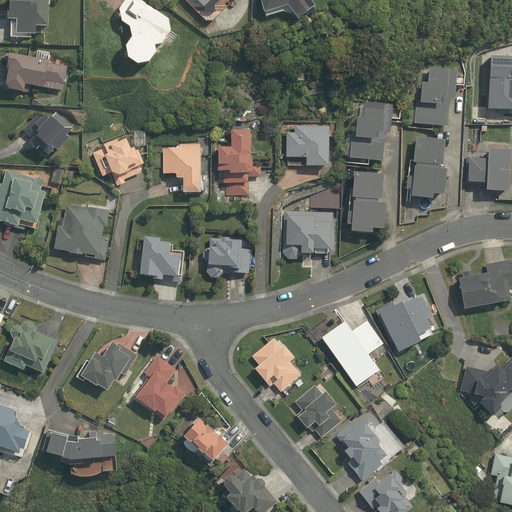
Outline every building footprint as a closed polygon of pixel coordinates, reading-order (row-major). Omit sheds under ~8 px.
[(10,37),(31,38),(31,34),(35,35),(35,26),(48,26),(48,0),(9,0),(10,8),(7,8),(7,19),(11,19),(10,37)] [(127,59),(136,65),(148,63),(155,53),(154,46),(161,45),(170,32),(168,20),(138,0),(129,0),(125,1),(119,10),(121,22),(129,28),(131,38),(125,47),(127,59)] [(197,0),(204,7),(204,11),(215,12),(215,6),(221,0),(197,0)] [(288,6),(297,20),(315,7),(309,0),(260,0),(264,13),(288,6)] [(11,89),(25,92),(26,85),(45,88),(46,81),(65,84),(68,66),(49,63),(50,60),(28,57),(7,53),(6,59),(10,60),(8,69),(10,69),(7,84),(11,89)] [(511,58),(490,57),(487,110),(511,111),(510,114),(511,114),(511,58)] [(454,100),(457,72),(449,70),(429,68),(427,83),(422,82),(420,102),(410,101),(408,121),(414,121),(414,124),(446,127),(449,99),(454,100)] [(389,134),(392,106),(384,104),(365,102),(363,118),(357,117),(355,135),(347,134),(345,155),(349,156),(349,158),(382,162),(384,134),(389,134)] [(40,147),(49,156),(56,148),(59,151),(67,142),(59,136),(65,130),(51,117),(50,119),(45,115),(42,119),(38,115),(24,130),(33,139),(30,143),(37,150),(40,147)] [(294,134),(286,133),(286,158),(306,158),(306,167),(328,167),(329,126),(294,126),(294,134)] [(251,154),(250,130),(231,131),(231,148),(218,147),(218,171),(222,171),(223,184),(225,184),(225,195),(247,194),(246,183),(248,183),(249,173),(252,173),(252,168),(252,161),(248,156),(251,154)] [(442,166),(445,140),(415,137),(413,163),(416,163),(416,167),(414,166),(413,177),(407,176),(406,189),(412,190),(411,196),(432,199),(432,194),(444,195),(446,170),(438,169),(438,165),(442,166)] [(106,148),(94,153),(103,176),(111,173),(113,178),(118,186),(126,183),(125,180),(142,172),(140,169),(145,165),(139,151),(135,152),(134,148),(130,150),(126,139),(119,142),(118,140),(104,145),(106,148)] [(184,178),(184,193),(201,193),(201,191),(206,191),(206,175),(201,175),(201,156),(200,144),(180,145),(180,148),(164,148),(164,174),(177,174),(177,178),(184,178)] [(509,192),(510,150),(487,150),(487,160),(468,159),(467,183),(486,183),(485,191),(509,192)] [(78,180),(82,167),(67,167),(65,179),(78,180)] [(0,195),(0,220),(19,226),(21,219),(37,224),(44,199),(46,192),(40,190),(41,187),(44,185),(40,177),(37,178),(8,170),(4,184),(1,183),(0,186),(0,193),(1,193),(0,195)] [(381,200),(383,175),(354,172),(352,197),(355,197),(355,201),(353,201),(352,212),(347,212),(346,224),(351,224),(351,231),(372,233),(372,228),(383,229),(385,204),(377,203),(377,200),(381,200)] [(96,259),(106,260),(109,237),(103,236),(105,227),(108,227),(110,210),(87,207),(87,208),(67,205),(64,226),(59,226),(55,249),(71,251),(70,253),(83,255),(84,253),(87,254),(86,257),(96,258),(96,259)] [(332,228),(332,213),(284,211),(282,253),(288,259),(296,260),(301,253),(313,254),(325,254),(325,252),(333,253),(334,228),(332,228)] [(144,236),(140,274),(154,275),(154,280),(181,283),(184,252),(170,251),(171,242),(161,241),(161,238),(144,236)] [(249,274),(251,249),(242,248),(242,241),(228,240),(228,238),(219,237),(219,239),(210,238),(209,249),(207,249),(203,252),(203,258),(206,262),(208,262),(207,272),(211,277),(218,278),(223,274),(223,271),(249,274)] [(511,287),(511,276),(509,260),(484,265),(486,274),(474,276),(473,271),(462,273),(463,278),(458,279),(464,309),(510,300),(508,288),(511,287)] [(432,334),(429,328),(431,328),(426,319),(431,317),(422,296),(416,299),(416,297),(402,304),(401,301),(394,305),(392,302),(375,310),(391,342),(392,341),(398,352),(420,341),(420,340),(432,334)] [(27,365),(44,373),(58,340),(36,330),(37,328),(35,323),(28,320),(24,322),(22,326),(19,325),(13,327),(11,332),(13,337),(15,338),(5,361),(25,370),(27,365)] [(351,332),(344,321),(321,337),(356,386),(378,370),(367,354),(383,344),(367,321),(351,332)] [(274,383),(281,392),(302,375),(290,361),(295,357),(284,345),(281,347),(274,338),(252,356),(259,365),(255,368),(270,386),(274,383)] [(99,384),(108,390),(115,380),(117,381),(122,373),(126,375),(138,355),(119,343),(117,345),(113,342),(104,357),(96,352),(90,361),(87,360),(77,376),(84,381),(86,378),(98,386),(99,384)] [(135,395),(165,419),(170,412),(171,413),(187,393),(177,385),(174,387),(170,384),(169,385),(166,383),(177,370),(158,355),(145,373),(150,376),(135,395)] [(467,367),(460,390),(474,394),(475,394),(482,396),(483,397),(478,402),(490,413),(510,394),(508,392),(511,387),(511,357),(501,368),(496,365),(489,373),(467,367)] [(0,445),(18,452),(20,447),(23,448),(29,430),(22,428),(14,413),(15,409),(0,404),(0,392),(3,385),(0,384),(0,445)] [(315,430),(322,437),(342,421),(332,407),(337,403),(326,390),(323,393),(316,385),(295,401),(302,410),(296,415),(307,428),(309,427),(313,432),(315,430)] [(362,480),(382,464),(379,461),(387,455),(379,446),(380,440),(376,434),(376,429),(367,417),(353,428),(350,424),(336,435),(348,450),(346,452),(352,459),(348,462),(362,480)] [(184,436),(202,453),(204,452),(213,460),(214,458),(221,464),(228,457),(221,451),(228,444),(207,424),(205,426),(203,424),(203,423),(198,418),(192,424),(194,425),(184,436)] [(104,457),(116,456),(114,437),(111,433),(104,434),(104,432),(101,432),(97,432),(89,432),(91,438),(79,439),(78,437),(71,436),(69,436),(48,430),(43,450),(48,452),(48,451),(63,456),(63,457),(61,463),(72,466),(82,465),(81,460),(102,458),(104,457)] [(511,504),(511,457),(495,454),(490,475),(497,476),(492,500),(511,504)] [(252,511),(263,511),(277,501),(266,488),(265,482),(262,479),(257,478),(255,479),(253,476),(251,477),(244,469),(235,476),(229,475),(224,479),(224,485),(227,489),(222,493),(232,506),(230,509),(232,511),(249,511),(251,511),(252,511)] [(376,478),(359,491),(373,508),(375,506),(379,511),(405,511),(412,506),(405,497),(406,491),(401,485),(402,477),(395,469),(379,482),(376,478)]
